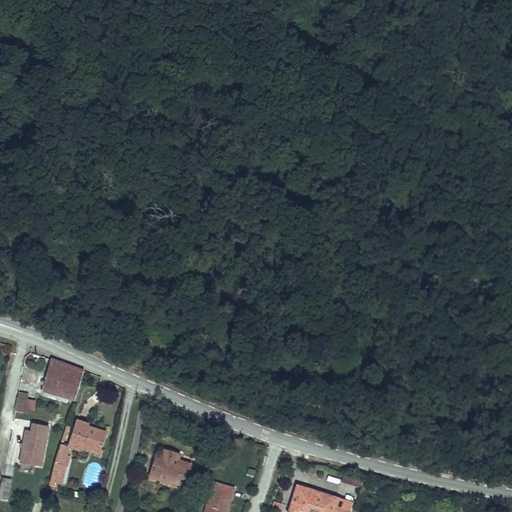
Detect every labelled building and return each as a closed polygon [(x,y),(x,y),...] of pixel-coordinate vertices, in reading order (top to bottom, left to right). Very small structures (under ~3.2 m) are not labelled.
[(42,390),(75,400),(84,371),(51,359),(42,390)] [(24,413),(27,399),(17,397),(15,411),(24,413)] [(33,415),(36,401),(27,399),(24,413),(33,415)] [(100,451),(106,433),(88,428),(89,424),(76,420),(67,446),(82,451),(84,446),(100,451)] [(40,466),(48,427),(32,424),(30,432),(25,431),(19,462),(40,466)] [(63,445),(70,425),(67,424),(60,444),(63,445)] [(68,458),(71,447),(64,445),(63,445),(60,444),(57,455),(68,458)] [(185,486),(191,465),(177,460),(179,453),(163,448),(161,455),(155,454),(149,475),(185,486)] [(60,484),(64,466),(66,466),(68,458),(57,455),(54,462),(50,482),(55,483),(60,484)] [(0,500),(7,502),(12,480),(2,478),(0,487),(0,500)] [(226,511),(234,489),(214,483),(205,511),(226,511)] [(348,511),(351,503),(297,485),(288,511),(348,511)]
